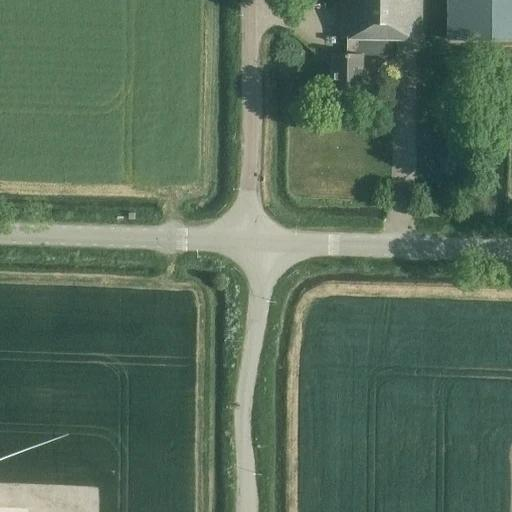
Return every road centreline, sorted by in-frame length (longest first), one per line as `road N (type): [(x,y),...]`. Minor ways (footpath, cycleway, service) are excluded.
road 1 (unclassified): [(246,511),(240,412),(263,278),(250,243)]
road 2 (tertiary): [(511,252),(250,243)]
road 3 (tertiary): [(0,235),(250,243)]
road 4 (unclassified): [(250,243),(252,0)]
